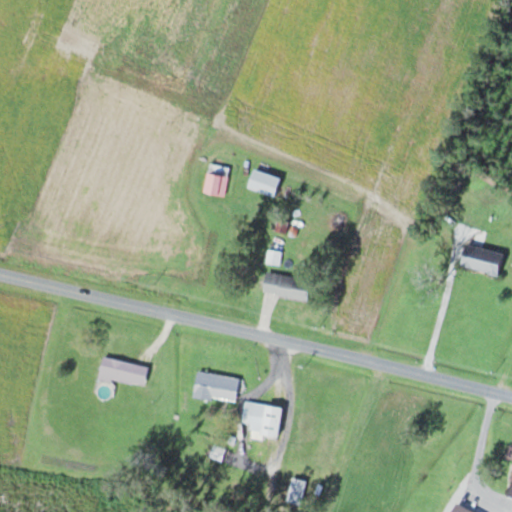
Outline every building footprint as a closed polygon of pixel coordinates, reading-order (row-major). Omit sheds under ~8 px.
[(282,177),(255,169),(249,188),(276,196),(282,177)] [(218,194),(221,175),(208,173),(204,192),(218,194)] [(461,266),(500,276),(506,253),(467,243),(461,266)] [(310,300),(313,279),(268,272),(265,293),(310,300)] [(101,378),(147,386),(150,365),(104,358),(101,378)] [(237,402),(241,378),(200,372),(196,396),(237,402)] [(280,438),(284,407),(246,402),(243,426),(262,429),(262,435),(280,438)]
